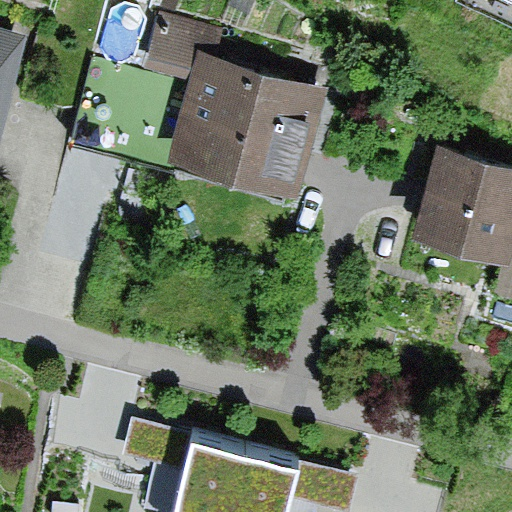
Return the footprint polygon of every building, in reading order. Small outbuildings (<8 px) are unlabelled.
[(0,83),(13,27),(0,24),(0,83)] [(83,101),(96,37),(38,25),(25,89),(83,101)] [(330,81),(207,52),(181,157),(305,187),(330,81)] [(511,210),(511,165),(442,146),(423,215),(504,238),(511,210)] [(226,511),(245,440),(192,426),(170,511),(226,511)] [(245,440),(226,511),(283,511),(299,453),(245,440)]
